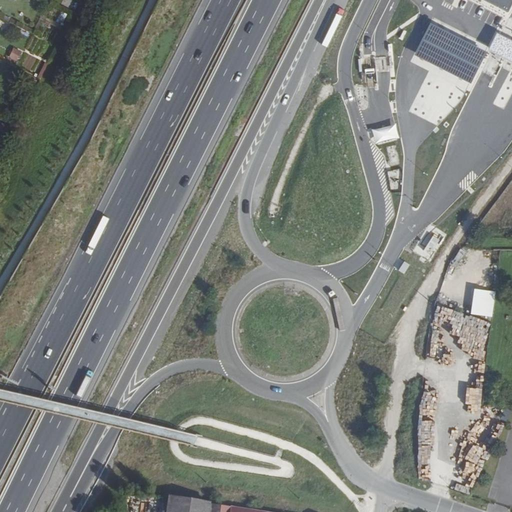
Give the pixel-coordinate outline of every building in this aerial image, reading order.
[(511,0),(493,0),(509,8),(511,2),(511,0)] [(57,19),(62,21),(66,15),(61,12),(57,19)] [(21,51),(13,47),(8,57),(16,61),(21,51)] [(40,78),(47,64),(44,62),(37,77),(40,78)] [(28,85),(33,87),(37,80),(32,78),(28,85)] [(0,123),(0,135),(5,138),(10,128),(0,123)] [(420,445),(419,477),(432,477),(433,452),(426,452),(426,445),(420,445)] [(466,466),(478,466),(478,448),(466,448),(466,466)] [(230,511),(231,508),(170,498),(168,511),(230,511)]
